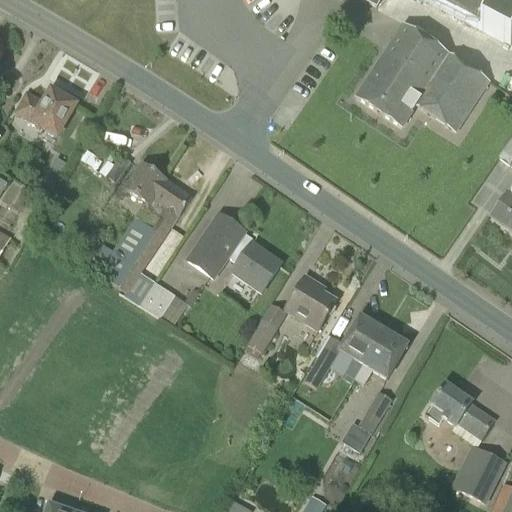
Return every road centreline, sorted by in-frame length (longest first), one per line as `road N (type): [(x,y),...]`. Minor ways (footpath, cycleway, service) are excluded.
road 1 (secondary): [(511,332),(159,92),(0,1)]
road 2 (unknown): [(257,110),(305,43),(335,29),(395,22),(511,55)]
road 3 (residential): [(0,451),(139,511)]
